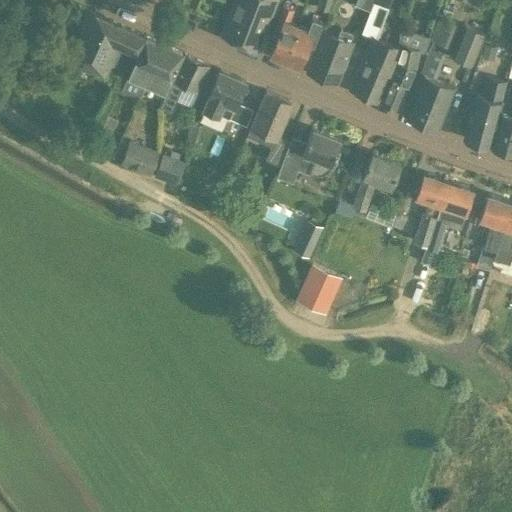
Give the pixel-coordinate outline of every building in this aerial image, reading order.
[(275,0),(232,0),(219,33),(256,48),(275,0)] [(328,10),(331,0),(318,0),(316,7),(328,10)] [(361,31),(370,35),(348,87),(374,98),(396,45),(376,37),(387,7),(373,1),(372,0),(369,0),(366,8),(370,10),(361,31)] [(366,8),(369,0),(356,0),(355,4),(366,8)] [(270,35),(274,37),(268,53),(283,59),(297,24),(288,21),(293,8),(283,4),(270,35)] [(117,44),(125,27),(86,9),(65,56),(103,73),(103,72),(105,73),(109,64),(118,45),(117,44)] [(306,28),(297,24),(283,59),(298,65),(304,52),(308,53),(321,20),(311,16),(306,28)] [(436,66),(437,67),(445,46),(449,48),(458,24),(438,16),(429,39),(423,37),(418,49),(427,52),(422,67),(430,70),(431,68),(434,69),(436,66)] [(465,23),(451,55),(472,64),(485,31),(465,23)] [(118,45),(109,64),(119,68),(111,85),(112,85),(110,90),(108,89),(93,121),(101,125),(107,113),(108,113),(127,74),(144,35),(125,27),(117,44),(118,45)] [(339,28),(337,35),(322,29),(307,69),(335,80),(350,40),(353,33),(339,28)] [(162,43),(144,35),(127,74),(145,82),(162,43)] [(396,45),(374,98),(379,100),(379,99),(397,107),(414,67),(418,50),(398,41),(397,45),(396,45)] [(162,43),(145,82),(163,90),(168,79),(170,80),(171,78),(172,78),(183,53),(162,43)] [(172,78),(159,104),(170,109),(183,83),(197,90),(209,64),(183,53),(172,78)] [(218,68),(207,94),(201,106),(228,118),(228,116),(246,123),(252,108),(236,101),(245,79),(218,68)] [(420,71),(404,110),(403,112),(437,126),(454,85),(420,71)] [(486,73),(481,95),(474,93),(462,137),(487,144),(506,79),(486,73)] [(507,79),(506,79),(487,144),(511,150),(511,76),(511,77),(510,82),(506,81),(507,79)] [(249,123),(251,123),(246,134),(271,144),(265,157),(275,161),(286,137),(277,133),(291,101),(265,89),(249,123)] [(196,141),(200,126),(190,123),(187,138),(196,141)] [(290,139),(286,137),(275,161),(280,163),(276,172),(292,179),(297,167),(307,171),(316,175),(323,174),(329,171),(334,165),(339,151),(336,149),(340,138),(311,127),(306,141),(292,135),(290,139)] [(159,151),(133,140),(129,139),(119,162),(150,174),(159,151)] [(372,150),(362,176),(351,203),(365,208),(375,181),(389,187),(399,162),(372,150)] [(175,184),(184,161),(162,152),(153,175),(175,184)] [(423,171),(415,195),(413,200),(424,203),(412,238),(426,242),(447,179),(423,171)] [(472,188),(447,179),(426,242),(436,245),(445,218),(448,219),(451,208),(464,212),(472,188)] [(478,217),(490,221),(478,261),(489,265),(511,201),(487,192),(478,217)] [(511,201),(489,265),(490,265),(493,257),(509,262),(511,251),(511,245),(510,245),(511,239),(511,201)] [(390,227),(396,213),(370,203),(364,216),(390,227)] [(416,220),(397,213),(393,225),(411,231),(416,220)] [(316,238),(321,226),(307,219),(301,231),(316,238)] [(464,236),(449,231),(446,240),(461,245),(464,236)] [(311,262),(304,279),(296,299),(311,305),(325,312),(341,275),(311,262)]
